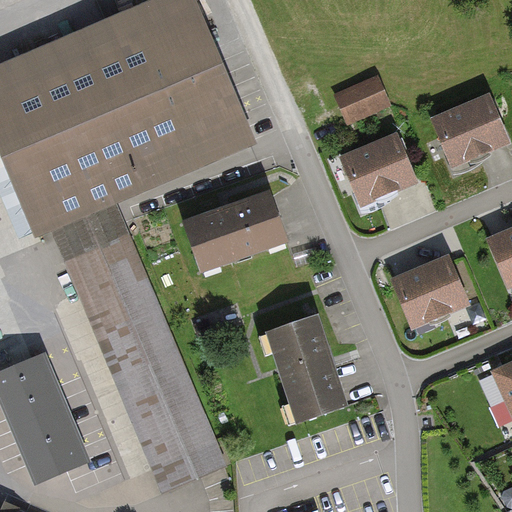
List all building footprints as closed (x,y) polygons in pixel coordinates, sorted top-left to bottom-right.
[(213,0),(203,0),(0,87),(0,100),(171,498),(239,469),(131,219),(280,155),(213,0)] [(342,105),(351,130),(406,112),(397,86),(342,105)] [(511,104),(442,132),(459,174),(511,153),(511,104)] [(0,131),(0,177),(22,230),(38,223),(0,131)] [(356,165),(374,217),(442,193),(423,141),(356,165)] [(187,231),(200,274),(316,239),(303,196),(187,231)] [(511,235),(484,245),(498,283),(511,278),(511,235)] [(461,254),(387,281),(401,320),(475,294),(461,254)] [(341,321),(284,338),(310,425),(366,409),(341,321)] [(511,357),(491,367),(511,411),(511,357)] [(56,371),(8,391),(51,491),(99,471),(56,371)] [(6,417),(0,419),(0,453),(4,464),(27,455),(14,424),(10,426),(6,417)]
